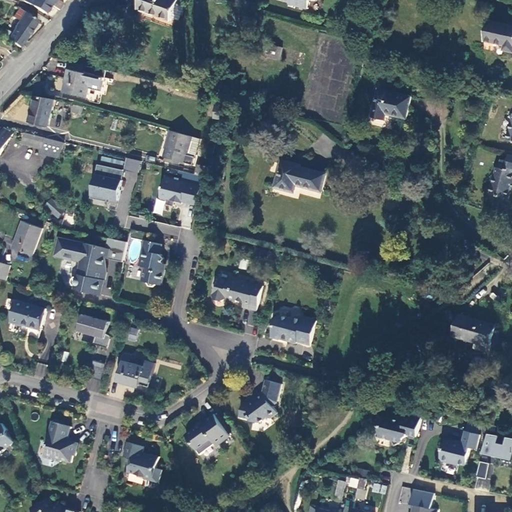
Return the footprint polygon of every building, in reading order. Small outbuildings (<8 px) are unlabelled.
[(21,0),(22,0),(37,9),(38,8),(46,13),(51,5),(60,10),(64,4),(56,0),(21,0)] [(183,1),(181,0),(140,0),(138,6),(176,20),(183,1)] [(288,0),(291,1),(290,3),(309,8),(311,0),(312,0),(315,1),(315,0),(288,0)] [(23,12),(7,37),(19,46),(36,21),(23,12)] [(511,26),(491,22),(487,42),(506,47),(505,50),(511,51),(511,26)] [(271,44),(263,42),(260,55),(269,56),(271,44)] [(385,65),(383,71),(392,74),(394,68),(385,65)] [(86,97),(88,88),(102,91),(105,77),(68,69),(63,92),(86,97)] [(387,120),(388,115),(408,120),(413,96),(380,88),(374,117),(387,120)] [(34,96),(28,121),(48,127),(55,102),(34,96)] [(90,107),(81,105),(79,111),(88,114),(90,107)] [(0,152),(2,154),(16,130),(13,129),(12,130),(6,127),(5,128),(0,124),(0,152)] [(193,137),(171,131),(165,156),(186,161),(193,137)] [(65,143),(26,133),(23,142),(43,147),(62,152),(65,143)] [(61,157),(62,152),(43,147),(42,152),(61,157)] [(298,184),(321,191),(327,174),(283,161),(276,187),(295,193),(298,184)] [(511,165),(501,162),(491,194),(508,200),(511,188),(511,165)] [(119,200),(126,170),(98,164),(91,198),(107,202),(107,198),(119,200)] [(220,169),(204,165),(202,175),(218,178),(220,169)] [(205,186),(169,178),(165,197),(201,206),(205,186)] [(54,199),(47,206),(59,218),(66,211),(54,199)] [(155,199),(153,213),(162,215),(165,201),(155,199)] [(43,231),(24,223),(13,247),(33,255),(43,231)] [(110,249),(59,237),(55,255),(80,261),(78,276),(74,277),(72,280),(72,283),(75,286),(74,289),(99,295),(101,288),(99,285),(101,280),(105,282),(106,273),(103,271),(106,258),(108,259),(110,249)] [(163,245),(146,242),(141,266),(146,268),(143,282),(147,283),(150,287),(154,288),(156,287),(158,285),(163,286),(165,271),(163,270),(164,259),(160,255),(163,245)] [(2,264),(0,269),(0,278),(6,280),(11,267),(2,264)] [(256,312),(263,288),(230,280),(229,284),(219,281),(217,289),(214,291),(213,298),(215,301),(223,302),(225,301),(235,304),(236,301),(243,304),(243,308),(256,312)] [(46,312),(17,302),(11,322),(40,331),(46,312)] [(117,332),(111,331),(114,319),(89,313),(84,329),(102,334),(100,342),(113,346),(117,332)] [(499,325),(463,314),(456,337),(492,348),(499,325)] [(304,319),(303,320),(296,318),(292,320),(280,317),(276,319),(272,339),(280,341),(283,339),(288,341),(288,342),(297,345),(298,343),(311,347),(318,322),(304,319)] [(128,341),(137,341),(138,328),(129,327),(128,341)] [(130,353),(128,360),(135,362),(137,355),(130,353)] [(108,362),(99,359),(97,365),(106,367),(108,362)] [(135,362),(128,360),(122,381),(130,383),(130,380),(153,386),(160,363),(151,360),(149,366),(135,362)] [(38,362),(34,374),(43,377),(47,365),(38,362)] [(111,363),(108,362),(106,367),(97,365),(94,376),(106,380),(111,363)] [(96,391),(99,379),(91,377),(88,389),(96,391)] [(282,386),(267,382),(263,395),(248,406),(244,405),(240,419),(251,420),(252,424),(260,425),(266,420),(270,420),(278,415),(272,407),(277,403),(282,386)] [(422,437),(426,417),(417,415),(416,420),(400,416),(400,419),(387,417),(385,418),(383,425),(385,428),(383,437),(396,440),(400,445),(407,441),(407,439),(412,436),(412,434),(422,437)] [(214,416),(186,436),(199,455),(215,446),(216,448),(230,438),(214,416)] [(73,426),(53,421),(48,442),(49,444),(46,457),(62,462),(65,460),(73,463),(75,455),(77,456),(80,443),(73,441),(72,444),(69,444),(73,426)] [(0,457),(4,455),(4,451),(16,442),(9,434),(9,429),(4,423),(1,423),(0,423),(0,457)] [(485,434),(471,430),(467,444),(459,442),(460,440),(450,438),(445,457),(446,460),(462,464),(463,462),(470,464),(475,447),(481,449),(485,434)] [(488,452),(487,454),(506,460),(511,461),(511,439),(511,440),(510,447),(503,445),(505,438),(493,434),(488,452)] [(145,447),(128,443),(125,457),(133,459),(129,472),(146,476),(146,479),(160,483),(163,470),(158,468),(161,457),(150,454),(150,456),(143,454),(145,447)] [(485,462),(480,478),(489,480),(494,465),(485,462)] [(365,476),(362,486),(368,488),(371,477),(365,476)] [(342,498),(346,482),(338,480),(334,496),(342,498)] [(372,491),(385,494),(387,485),(373,483),(372,491)] [(441,511),(443,508),(436,507),(439,492),(419,488),(416,502),(418,503),(415,511),(441,511)] [(32,508),(34,511),(80,511),(59,506),(60,501),(47,497),(47,500),(32,508)]
